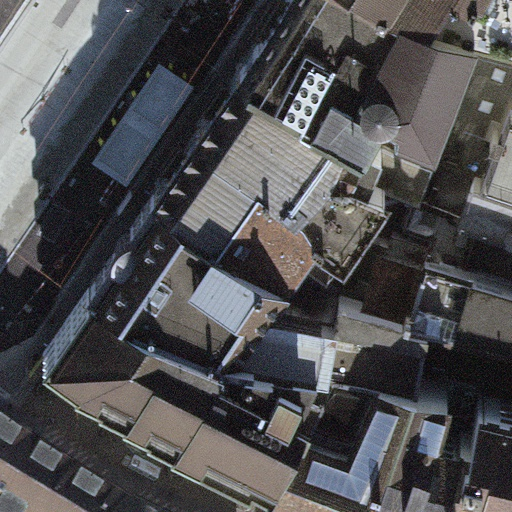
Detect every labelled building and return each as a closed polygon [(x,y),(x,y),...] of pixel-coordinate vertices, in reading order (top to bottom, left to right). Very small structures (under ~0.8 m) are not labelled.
[(0,0),(0,37),(25,0),(0,0)] [(250,0),(218,0),(52,246),(75,260),(250,0)] [(425,0),(281,0),(242,61),(346,115),(438,155),(450,118),(438,113),(478,12),(425,0)] [(511,0),(425,0),(478,12),(490,14),(511,18),(511,0)] [(511,18),(490,14),(450,118),(438,155),(511,180),(511,18)] [(346,115),(242,61),(159,184),(289,258),(312,225),(348,236),(355,227),(386,180),(421,191),(438,155),(346,115)] [(511,180),(438,155),(421,191),(511,223),(511,180)] [(415,301),(289,258),(159,184),(93,280),(229,336),(380,364),(419,371),(433,306),(415,301)] [(511,324),(511,223),(421,191),(411,220),(437,228),(415,301),(511,324)] [(312,225),(289,258),(415,301),(437,228),(411,220),(402,244),(355,227),(348,236),(312,225)] [(229,336),(93,280),(44,346),(113,393),(277,477),(306,413),(353,428),(380,364),(229,336)] [(474,379),(511,388),(511,324),(433,306),(419,371),(474,379)] [(440,511),(474,379),(419,371),(380,364),(353,428),(306,413),(277,477),(353,508),(364,511),(440,511)] [(511,511),(511,388),(474,379),(440,511),(511,511)] [(110,511),(0,437),(0,511),(110,511)]
